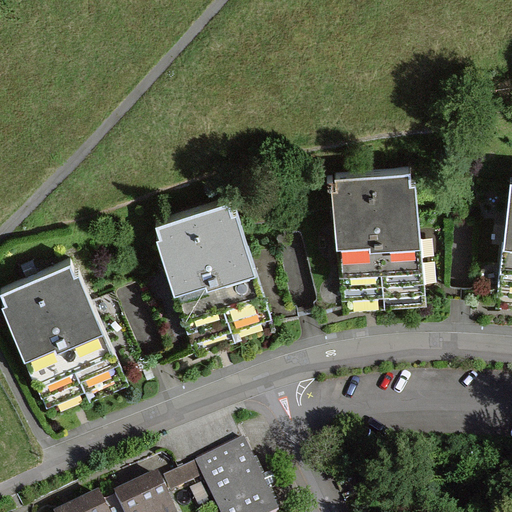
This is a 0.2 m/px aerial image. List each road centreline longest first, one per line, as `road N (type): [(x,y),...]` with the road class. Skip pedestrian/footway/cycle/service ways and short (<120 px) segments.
road 1 (residential): [(277,369),(55,459)]
road 2 (residential): [(511,349),(371,348),(277,369)]
road 3 (residential): [(277,369),(334,508)]
